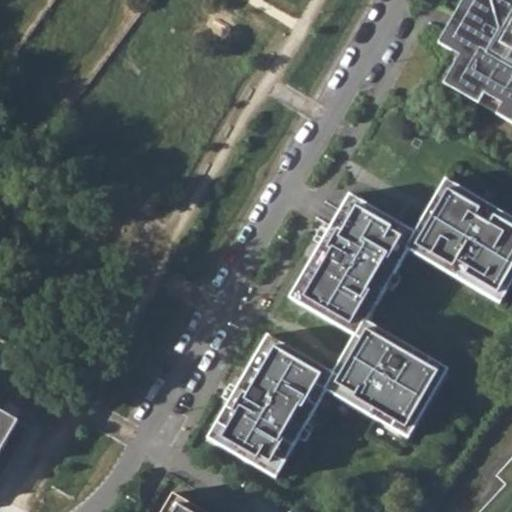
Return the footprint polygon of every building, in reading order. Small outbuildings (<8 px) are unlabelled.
[(511,0),(480,0),(467,24),(482,33),(466,61),(450,89),(451,90),(457,80),(507,109),(501,119),(511,125),(511,72),(502,66),(510,51),(511,48),(511,0)] [(482,33),(467,24),(450,52),(466,61),(482,33)] [(511,52),(510,51),(502,66),(511,72),(511,52)] [(507,109),(457,80),(451,90),(501,119),(507,109)] [(415,231),(347,193),(288,297),(354,334),(333,371),(267,334),(208,439),(277,478),(326,390),(413,438),(452,368),(370,322),(410,250),(502,302),(511,284),(511,215),(446,178),(415,231)] [(0,482),(31,431),(0,412),(0,482)] [(206,511),(173,493),(162,511),(206,511)]
